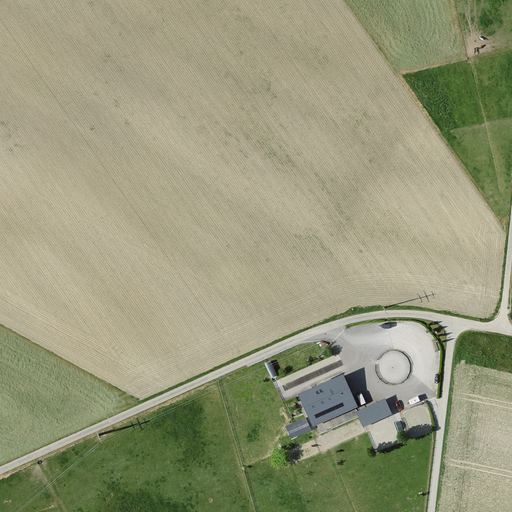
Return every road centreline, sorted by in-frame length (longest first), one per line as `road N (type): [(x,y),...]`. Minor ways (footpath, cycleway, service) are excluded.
road 1 (track): [(0,471),(315,330),(378,314),(453,320)]
road 2 (track): [(511,332),(453,320),(430,511)]
